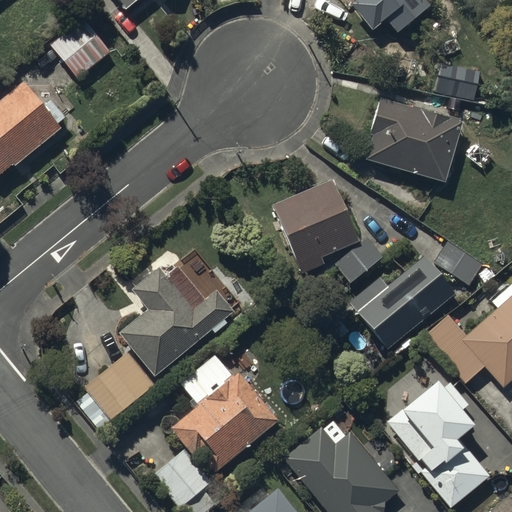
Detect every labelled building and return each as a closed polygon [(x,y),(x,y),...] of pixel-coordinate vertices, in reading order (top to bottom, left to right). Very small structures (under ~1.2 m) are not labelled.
[(117,0),(124,9),(134,0),(117,0)] [(429,6),(424,0),(352,0),(348,4),(370,30),(384,19),(396,33),(429,6)] [(108,51),(80,17),(48,43),(76,78),(108,51)] [(41,104),(21,81),(0,98),(0,173),(11,164),(13,166),(58,127),(55,124),(63,117),(47,99),(41,104)] [(370,135),(363,158),(441,181),(459,121),(378,97),(367,134),(370,135)] [(270,205),(300,272),(322,262),(320,256),(357,239),(331,179),(270,205)] [(382,257),(367,237),(333,264),(348,283),(382,257)] [(444,240),(431,260),(467,284),(481,264),(444,240)] [(379,276),(348,301),(386,349),(454,296),(423,256),(386,285),(379,276)] [(145,309),(117,332),(153,376),(211,328),(214,332),(225,322),(222,318),(232,310),(215,290),(204,299),(176,266),(165,275),(158,267),(130,290),(145,309)] [(511,377),(511,284),(510,283),(490,301),(496,307),(465,335),(446,314),(420,337),(462,384),(483,366),(501,387),(511,377)] [(127,351),(82,388),(86,392),(74,402),(95,427),(107,417),(109,421),(154,384),(127,351)] [(197,453),(212,472),(275,421),(236,373),(231,377),(213,355),(178,383),(191,400),(172,416),(176,422),(168,429),(191,458),(197,453)] [(437,381),(386,422),(416,460),(409,466),(417,475),(420,473),(449,509),(489,477),(457,437),(472,424),(460,410),(467,405),(449,382),(442,387),(437,381)] [(320,427),(281,459),(325,511),(382,511),(384,500),(396,490),(348,432),(334,444),(320,427)] [(208,480),(180,449),(149,478),(177,508),(208,480)] [(296,511),(276,488),(246,511),(296,511)] [(489,511),(511,511),(511,496),(510,494),(488,511),(489,511)] [(0,511),(8,511),(0,501),(0,511)]
